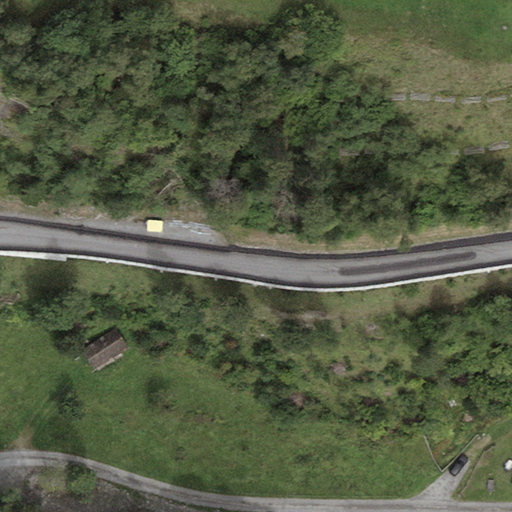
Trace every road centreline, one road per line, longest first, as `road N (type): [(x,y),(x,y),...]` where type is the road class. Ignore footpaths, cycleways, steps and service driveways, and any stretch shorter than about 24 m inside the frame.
road 1 (tertiary): [(511,245),(385,265),(0,230)]
road 2 (track): [(511,424),(460,461),(429,510)]
